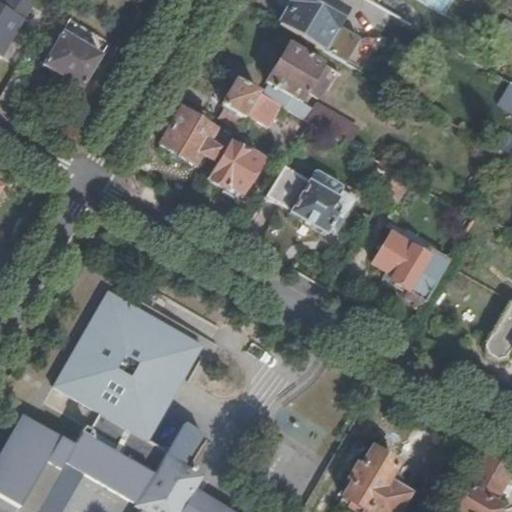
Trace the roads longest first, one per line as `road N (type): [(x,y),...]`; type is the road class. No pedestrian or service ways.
road 1 (residential): [(511,430),(86,180)]
road 2 (residential): [(86,180),(194,0)]
road 3 (residential): [(0,327),(86,180)]
